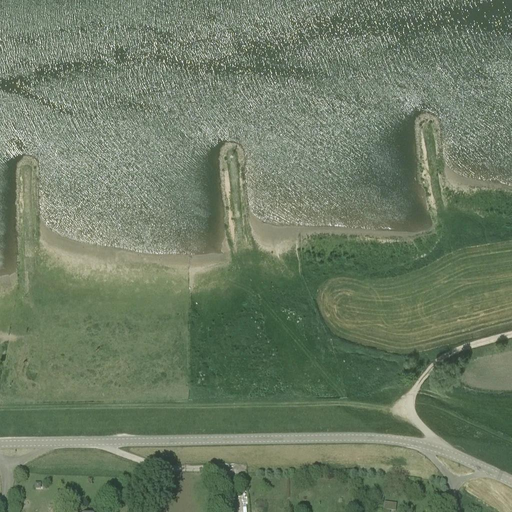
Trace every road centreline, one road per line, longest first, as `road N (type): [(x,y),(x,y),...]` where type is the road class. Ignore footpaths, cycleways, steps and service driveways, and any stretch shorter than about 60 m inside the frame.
road 1 (tertiary): [(511,485),(435,451),(385,441),(0,445)]
road 2 (track): [(435,451),(408,407),(413,389),(448,353),(511,334)]
